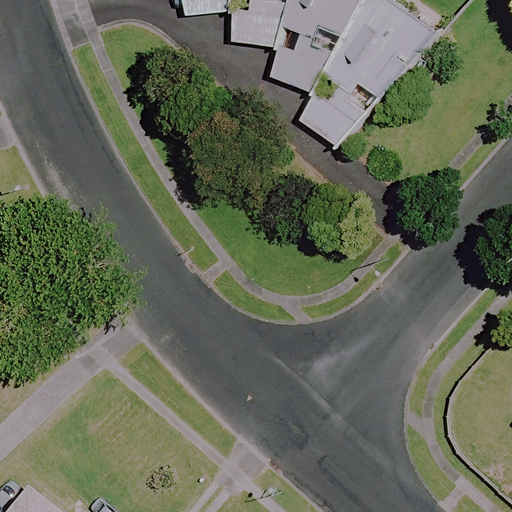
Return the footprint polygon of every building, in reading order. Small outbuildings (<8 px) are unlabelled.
[(232,14),(232,0),(179,0),(182,17),(232,14)] [(281,47),(294,0),(232,0),(232,14),(230,43),(281,47)] [(318,93),(375,0),(294,0),(281,47),(271,80),(318,93)] [(375,0),(318,93),(300,123),(342,149),(448,27),(417,6),(420,0),(375,0)] [(63,511),(34,488),(13,511),(63,511)]
